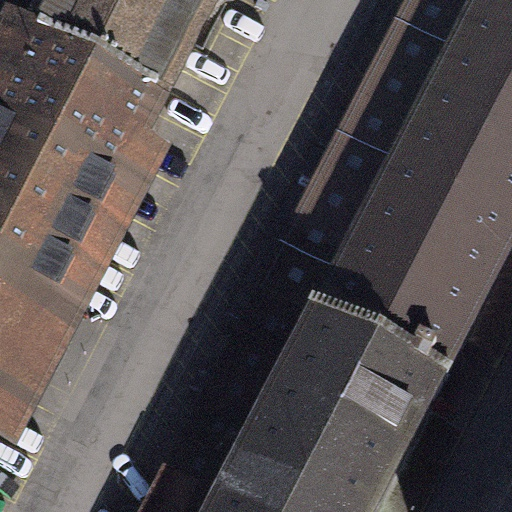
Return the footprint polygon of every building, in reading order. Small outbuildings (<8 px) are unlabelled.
[(0,48),(0,448),(18,458),(173,157),(138,139),(209,0),(57,0),(35,42),(11,28),(0,48)] [(511,0),(416,0),(325,177),(348,189),(286,301),(447,385),(464,347),(511,254),(511,0)] [(511,254),(464,347),(500,366),(511,342),(511,254)] [(447,385),(286,301),(173,511),(380,511),(429,420),(447,385)] [(429,420),(380,511),(426,511),(464,438),(429,420)]
